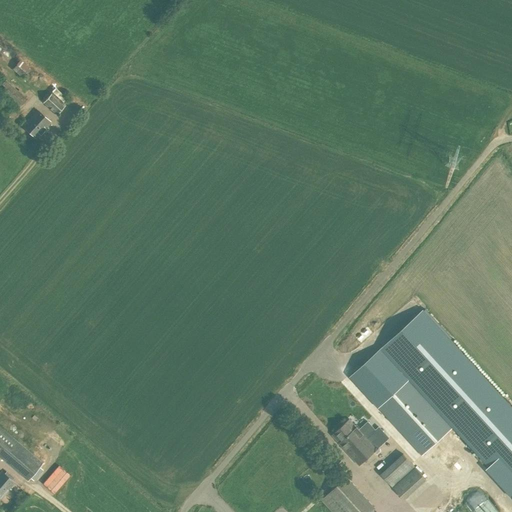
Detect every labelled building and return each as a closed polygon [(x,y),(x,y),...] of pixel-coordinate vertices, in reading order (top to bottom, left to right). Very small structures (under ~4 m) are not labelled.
[(23,79),(31,70),(20,60),(12,69),(23,79)] [(19,108),(26,99),(6,80),(0,86),(4,89),(2,91),(5,93),(4,94),(19,108)] [(57,115),(65,106),(52,94),(43,103),(57,115)] [(40,136),(46,129),(45,128),(50,122),(37,110),(23,126),(36,138),(39,134),(40,136)] [(511,406),(423,309),(380,348),(452,428),(488,467),(487,469),(511,496),(511,406)] [(380,348),(349,376),(378,408),(398,429),(421,455),(452,428),(380,348)] [(350,419),(332,436),(359,465),(383,443),(374,433),(367,439),(350,419)] [(0,453),(29,478),(42,463),(0,426),(0,453)] [(403,500),(426,480),(403,454),(381,475),(392,487),(393,486),(403,500)] [(0,499),(0,500),(15,483),(2,472),(0,473),(0,499)] [(333,511),(368,511),(374,507),(347,477),(322,500),(333,511)]
